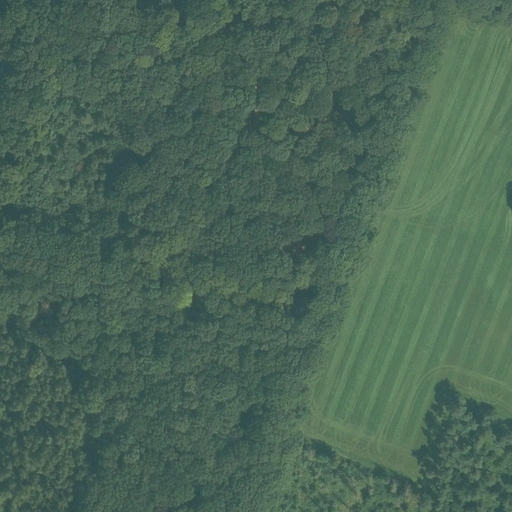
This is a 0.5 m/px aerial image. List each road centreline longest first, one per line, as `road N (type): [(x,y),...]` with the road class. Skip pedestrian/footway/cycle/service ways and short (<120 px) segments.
road 1 (track): [(440,0),(244,511)]
road 2 (track): [(0,238),(312,324)]
road 3 (track): [(0,126),(44,0)]
